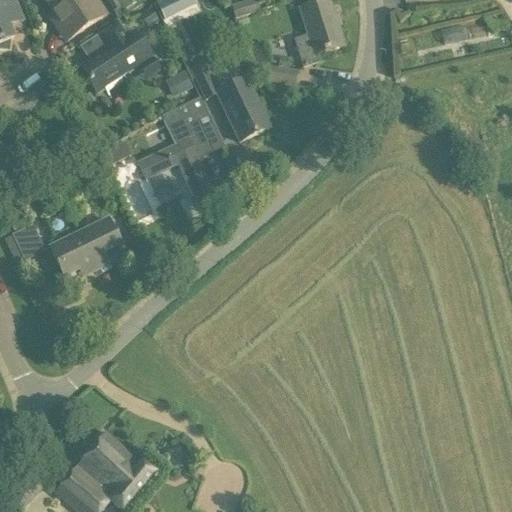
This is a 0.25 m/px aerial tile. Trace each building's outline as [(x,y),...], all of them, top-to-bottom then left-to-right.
[(0,0),(0,52),(9,54),(10,42),(13,40),(3,17),(19,10),(14,0),(0,0)] [(90,3),(88,0),(42,0),(53,15),(48,18),(65,43),(105,16),(94,0),(90,3)] [(235,21),(259,13),(255,0),(252,0),(230,8),(235,21)] [(167,1),(157,6),(164,21),(174,16),(167,1)] [(316,66),(314,58),(345,48),(330,1),(297,11),(306,38),(294,42),(303,70),(316,66)] [(148,29),(158,22),(149,10),(139,17),(148,29)] [(104,90),(103,89),(151,57),(134,31),(127,36),(118,23),(95,38),(105,53),(79,69),(96,95),(104,90)] [(294,90),(297,73),(288,71),(289,66),(279,64),(277,69),(267,68),(264,85),(294,90)] [(218,94),(204,66),(190,73),(203,101),(218,94)] [(172,99),(192,89),(184,73),(164,83),(172,99)] [(261,115),(264,113),(261,108),(258,109),(245,82),(216,95),(239,144),(268,130),(261,115)] [(196,208),(215,199),(193,153),(207,147),(201,134),(214,129),(200,99),(161,117),(175,147),(137,165),(145,182),(177,167),(196,208)] [(38,197),(107,166),(103,155),(33,186),(38,197)] [(15,265),(23,261),(24,263),(45,253),(28,218),(10,226),(14,235),(11,237),(4,241),(15,265)] [(96,272),(123,258),(106,223),(50,250),(63,278),(92,265),(96,272)] [(120,511),(123,511),(155,475),(141,464),(140,465),(103,435),(54,495),(74,511),(100,511),(108,502),(120,511)] [(18,511),(20,511),(42,490),(24,473),(2,496),(18,511)]
